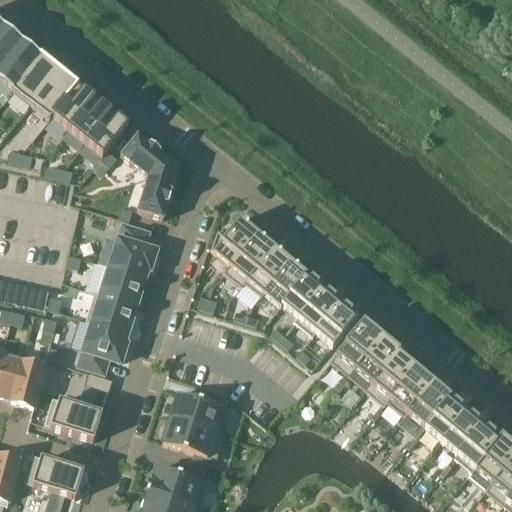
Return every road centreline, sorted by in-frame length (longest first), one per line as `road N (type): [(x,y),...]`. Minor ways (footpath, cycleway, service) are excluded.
road 1 (residential): [(511,404),(209,158)]
road 2 (residential): [(209,158),(101,511)]
road 3 (residential): [(209,158),(23,0)]
road 4 (unclassified): [(348,0),(511,132)]
